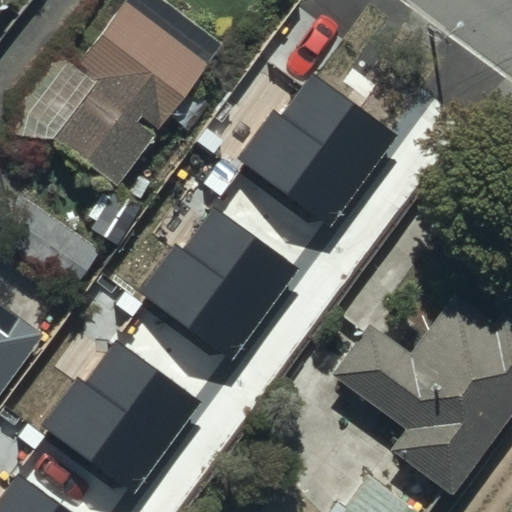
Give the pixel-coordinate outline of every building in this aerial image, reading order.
[(11,105),(3,129),(43,131),(109,181),(215,43),(159,0),(114,0),(69,60),(46,42),(3,99),(11,105)] [(273,112),(237,162),(328,229),(397,135),(313,74),(281,118),(273,112)] [(20,193),(0,222),(0,242),(67,287),(97,244),(20,193)] [(175,244),(139,293),(230,360),(299,267),(215,205),(183,249),(175,244)] [(445,489),(511,397),(511,316),(489,300),(480,312),(446,287),(402,348),(361,318),(323,371),(398,426),(384,445),(445,489)] [(0,380),(36,331),(0,305),(0,380)] [(77,378),(41,428),(133,495),(201,401),(118,340),(85,384),(77,378)] [(0,511),(72,511),(18,473),(0,497),(0,511)] [(416,511),(362,473),(334,511),(416,511)]
